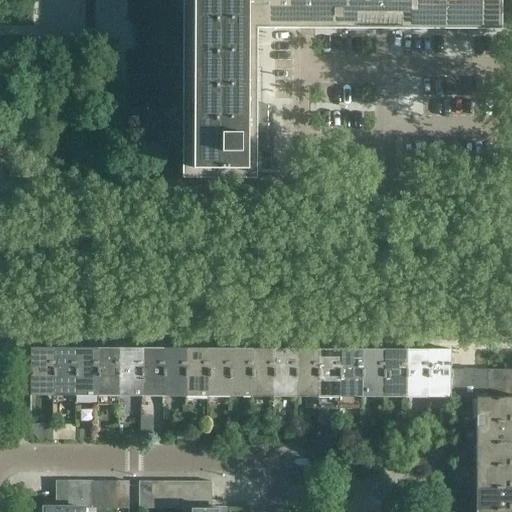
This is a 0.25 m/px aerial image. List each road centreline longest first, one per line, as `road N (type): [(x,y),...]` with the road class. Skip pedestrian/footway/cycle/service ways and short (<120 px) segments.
road 1 (residential): [(0,331),(511,332)]
road 2 (tertiary): [(0,262),(384,264)]
road 3 (tertiary): [(383,232),(0,230)]
road 4 (residential): [(268,511),(268,461),(0,458)]
road 5 (residential): [(383,232),(384,67)]
road 6 (tertiary): [(511,232),(383,232)]
road 7 (tertiary): [(384,264),(511,264)]
